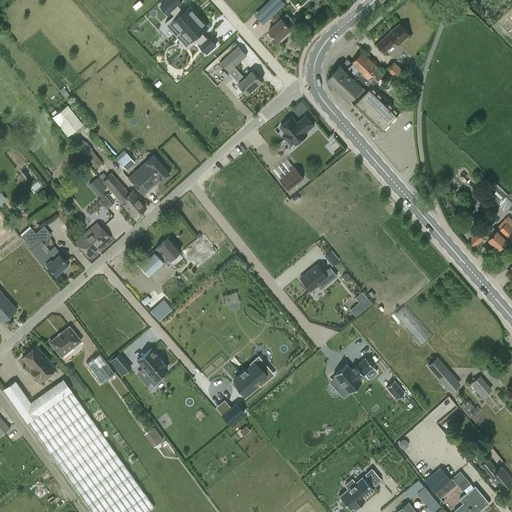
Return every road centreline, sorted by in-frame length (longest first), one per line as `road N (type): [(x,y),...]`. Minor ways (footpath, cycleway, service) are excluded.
road 1 (residential): [(0,349),(235,140),(314,82)]
road 2 (secondary): [(511,317),(314,82)]
road 3 (residential): [(0,394),(83,511)]
